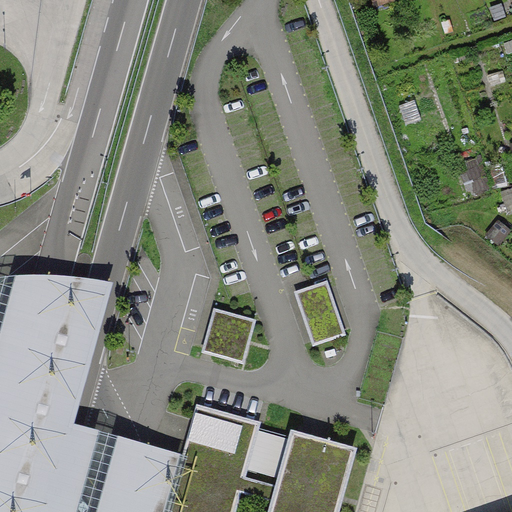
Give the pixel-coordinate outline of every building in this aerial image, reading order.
[(0,511),(168,511),(184,457),(76,424),(114,283),(90,279),(48,275),(7,277),(0,278),(0,511)] [(329,279),(297,290),(317,347),(348,336),(329,279)] [(262,321),(215,307),(201,355),(248,368),(262,321)] [(263,425),(199,406),(184,457),(168,511),(236,511),(242,494),(275,503),(279,487),(247,478),(263,425)] [(343,511),(360,451),(294,433),(279,487),(275,503),(272,511),(343,511)]
